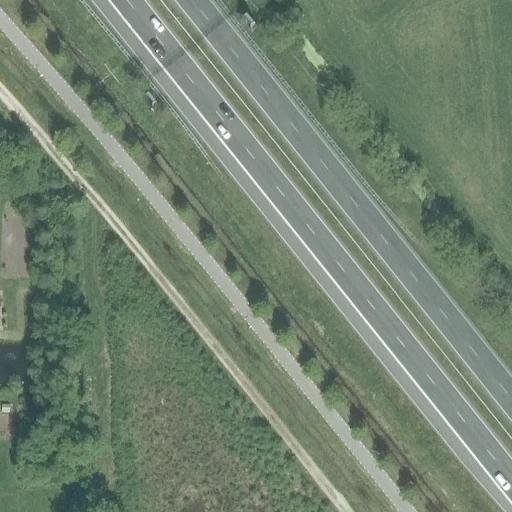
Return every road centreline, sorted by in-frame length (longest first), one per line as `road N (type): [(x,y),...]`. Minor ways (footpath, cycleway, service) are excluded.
road 1 (trunk): [(124,0),(511,482)]
road 2 (track): [(0,94),(339,511)]
road 3 (trunk): [(511,401),(189,0)]
